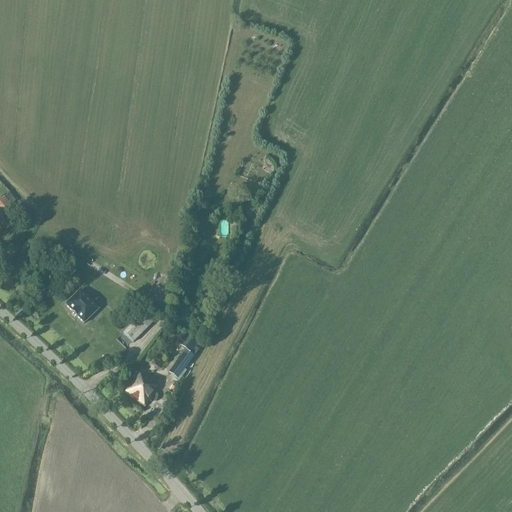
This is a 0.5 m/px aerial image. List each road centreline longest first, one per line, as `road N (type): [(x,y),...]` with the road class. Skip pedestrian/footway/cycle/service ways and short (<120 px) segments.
road 1 (unclassified): [(197,511),(0,310)]
road 2 (track): [(284,224),(158,466)]
